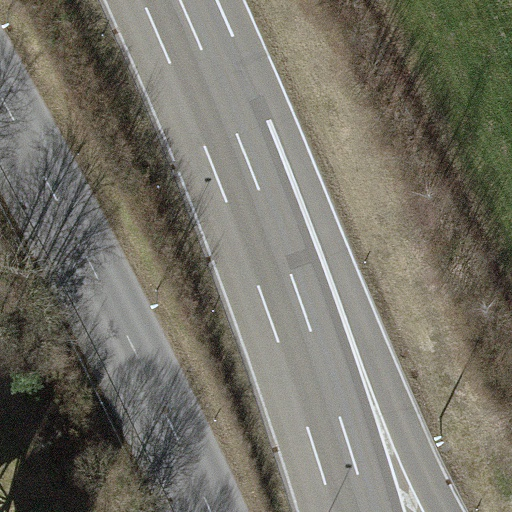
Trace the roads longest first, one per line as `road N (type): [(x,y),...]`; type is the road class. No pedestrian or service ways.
road 1 (motorway): [(442,511),(192,66)]
road 2 (motorway): [(352,511),(295,333),(192,66)]
road 3 (unclassified): [(210,511),(0,93)]
